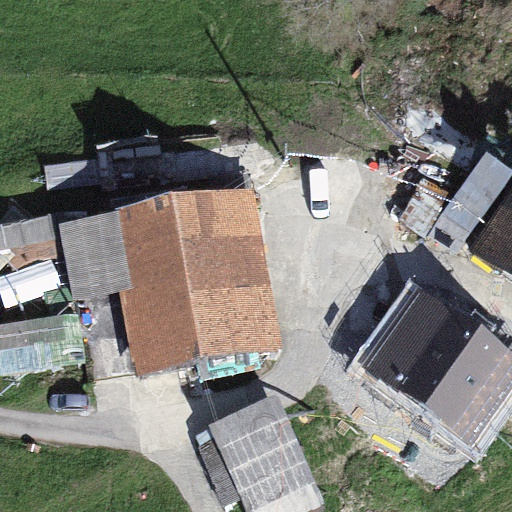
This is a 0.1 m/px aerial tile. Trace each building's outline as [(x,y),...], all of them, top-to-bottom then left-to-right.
[(448,167),(411,147),(366,230),(403,251),(448,167)] [(511,190),(511,181),(487,163),(428,246),(458,267),(511,190)] [(256,188),(60,223),(74,300),(120,291),(135,376),(285,349),(256,188)] [(511,208),(469,265),(511,297),(511,208)] [(0,273),(45,245),(25,215),(0,230),(0,273)] [(0,355),(84,347),(80,313),(0,322),(0,355)] [(382,322),(379,318),(375,315),(371,314),(366,314),(361,316),(358,320),(356,324),(355,328),(356,333),(358,337),(361,340),(366,342),(370,342),(375,341),(379,339),(382,335),(383,331),(384,326),(382,322)] [(277,393),(209,422),(248,511),(306,511),(325,504),(277,393)]
